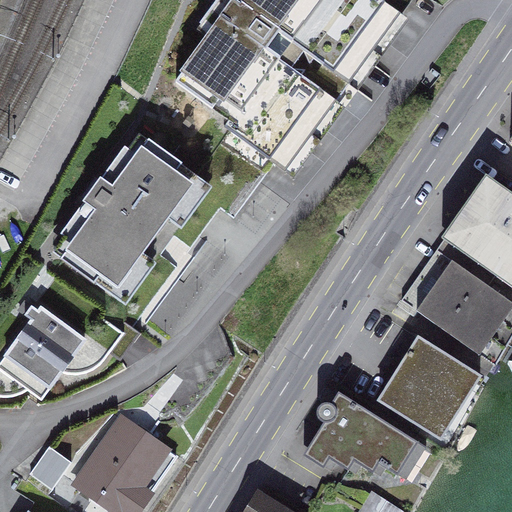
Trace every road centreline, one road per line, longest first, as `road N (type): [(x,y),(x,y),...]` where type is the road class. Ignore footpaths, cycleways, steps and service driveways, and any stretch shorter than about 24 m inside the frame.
road 1 (residential): [(33,430),(125,389),(177,354),(326,180),(449,18),(476,5),(511,17)]
road 2 (primary): [(511,49),(207,511)]
